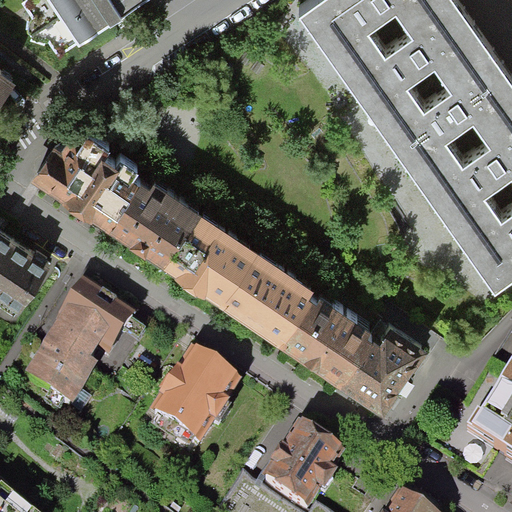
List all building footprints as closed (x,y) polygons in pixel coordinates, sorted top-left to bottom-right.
[(124,19),(110,0),(28,0),(24,4),(32,19),(28,30),(35,44),(46,44),(50,41),(60,55),(77,43),(80,48),(110,27),(111,29),(124,19)] [(110,0),(124,19),(153,0),(110,0)] [(511,269),(511,70),(461,0),(295,0),(293,2),(494,282),(511,269)] [(0,93),(19,67),(0,53),(0,93)] [(40,180),(381,404),(419,347),(77,123),(40,180)] [(0,262),(19,236),(0,222),(0,262)] [(19,236),(0,262),(0,299),(18,313),(54,262),(19,236)] [(140,319),(86,283),(25,374),(74,407),(96,375),(89,370),(103,350),(114,358),(140,319)] [(238,388),(193,357),(151,419),(196,449),(238,388)] [(478,413),(467,429),(511,456),(511,366),(483,414),(478,413)] [(309,511),(345,450),(297,423),(261,485),(307,511),(309,511)] [(0,492),(0,511),(32,511),(3,489),(0,492)] [(436,511),(406,492),(393,511),(436,511)] [(277,511),(253,498),(244,511),(277,511)]
